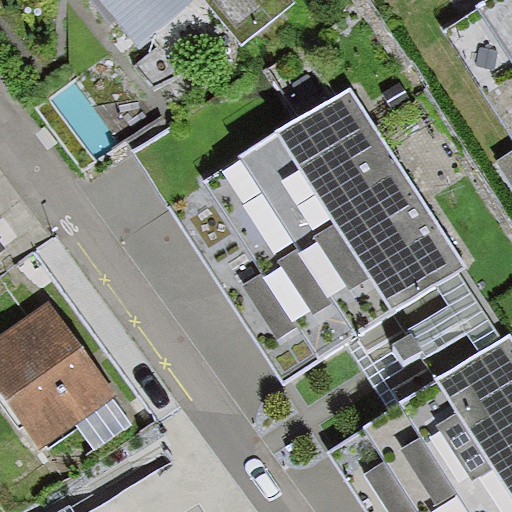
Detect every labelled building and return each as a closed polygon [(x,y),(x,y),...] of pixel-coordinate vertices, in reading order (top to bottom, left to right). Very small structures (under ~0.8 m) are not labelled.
[(79,0),(106,37),(116,30),(137,56),(193,6),(188,0),(79,0)] [(294,0),(201,0),(243,49),(297,4),(294,0)] [(511,0),(503,0),(449,36),(511,131),(511,0)] [(465,273),(351,92),(165,205),(283,388),(465,273)] [(0,391),(43,452),(115,401),(49,308),(0,342),(0,391)] [(511,511),(511,340),(511,339),(327,459),(360,511),(511,511)]
